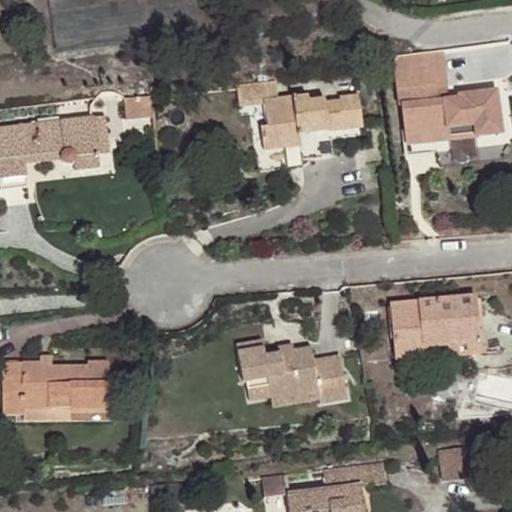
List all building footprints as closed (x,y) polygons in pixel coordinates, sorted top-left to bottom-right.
[(421,144),(448,142),(446,129),(475,126),(476,139),(501,136),(496,93),(461,97),(461,101),(447,102),(444,86),(400,91),(404,130),(420,129),(421,144)] [(306,96),(264,102),(267,127),(259,127),(263,152),(257,153),(259,174),(304,168),(303,161),(334,158),(331,131),(362,127),(357,94),(339,97),(340,101),(307,106),(306,96)] [(126,120),(152,117),(148,98),(124,101),(126,120)] [(106,117),(94,118),(99,154),(111,154),(106,117)] [(0,180),(29,177),(27,165),(26,157),(60,154),(60,161),(64,167),(75,165),(74,172),(101,169),(99,154),(94,118),(0,130),(0,180)] [(446,129),(448,142),(476,139),(475,126),(446,129)] [(26,157),(27,165),(60,161),(60,154),(26,157)] [(393,361),(424,358),(423,344),(478,341),(475,298),(389,304),(393,361)] [(292,354),(279,357),(264,359),(262,341),(234,347),(242,384),(245,384),(249,401),(268,397),(297,392),(300,404),(318,400),(319,405),(345,400),(336,357),(313,362),(312,358),(293,362),(292,354)] [(423,344),(424,358),(479,354),(478,341),(423,344)] [(276,348),(279,357),(292,354),(290,345),(276,348)] [(311,350),(292,354),(293,362),(312,358),(311,350)] [(38,356),(38,363),(39,368),(50,367),(50,355),(38,356)] [(39,368),(38,363),(0,363),(0,416),(22,416),(21,409),(68,409),(107,409),(106,362),(84,363),(84,366),(50,367),(39,368)] [(297,392),(268,397),(270,410),(300,404),(297,392)] [(21,409),(22,416),(21,423),(68,423),(68,409),(21,409)] [(477,477),(474,446),(442,449),(444,480),(477,477)] [(384,485),(381,464),(323,470),(325,491),(286,495),(288,511),(363,511),(361,487),(384,485)] [(283,475),(266,477),(268,494),(286,491),(283,475)]
